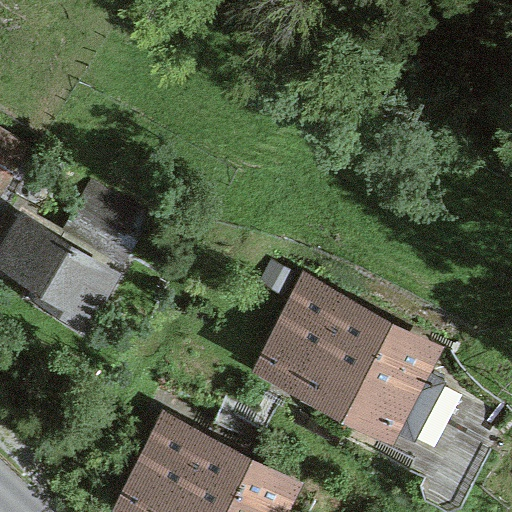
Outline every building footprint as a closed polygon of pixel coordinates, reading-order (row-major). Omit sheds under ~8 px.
[(0,179),(19,147),(0,136),(0,179)] [(113,275),(24,220),(0,258),(0,262),(46,290),(41,298),(83,324),(113,275)] [(437,346),(307,280),(261,369),(390,436),(437,346)] [(174,511),(210,441),(166,419),(121,509),(126,511),(174,511)] [(229,511),(254,462),(210,441),(174,511),(229,511)] [(283,511),(298,484),(254,462),(229,511),(283,511)]
